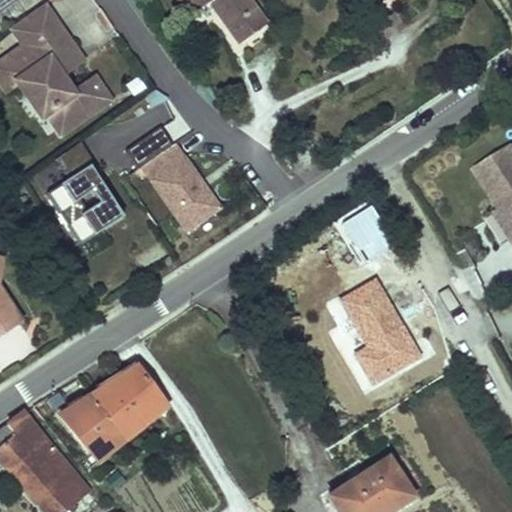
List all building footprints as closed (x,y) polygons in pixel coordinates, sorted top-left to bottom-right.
[(0,0),(0,17),(16,5),(12,0),(0,0)] [(239,43),(266,24),(248,0),(187,0),(196,12),(210,1),(239,43)] [(75,49),(43,4),(13,26),(26,45),(3,62),(18,83),(42,117),(47,113),(61,132),(110,98),(95,78),(74,93),(60,74),(69,68),(62,58),(75,49)] [(69,68),(82,59),(75,49),(62,58),(69,68)] [(18,83),(3,62),(0,63),(0,82),(6,91),(18,83)] [(126,150),(139,168),(173,144),(161,126),(126,150)] [(283,157),(298,172),(306,163),(310,166),(321,156),(301,135),(290,145),(293,148),(283,157)] [(81,142),(55,160),(68,180),(90,166),(103,184),(107,181),(81,142)] [(173,144),(139,168),(135,170),(180,235),(220,207),(175,143),(173,144)] [(511,151),(479,173),(505,213),(511,224),(511,151)] [(68,180),(40,198),(73,249),(123,216),(103,184),(90,166),(68,180)] [(358,217),(368,249),(388,242),(377,211),(358,217)] [(511,224),(505,213),(498,216),(511,238),(511,224)] [(373,345),(359,353),(355,355),(372,384),(419,356),(403,328),(376,282),(341,301),(362,337),(367,335),(373,345)] [(0,333),(21,320),(0,289),(0,333)] [(362,337),(341,301),(332,306),(359,353),(373,345),(367,335),(362,337)] [(137,366),(97,391),(131,435),(167,407),(137,366)] [(97,462),(131,435),(97,391),(60,414),(97,462)] [(88,491),(54,450),(48,454),(42,446),(45,440),(23,413),(0,429),(0,458),(45,511),(70,511),(78,506),(75,502),(88,491)] [(54,450),(45,440),(42,446),(48,454),(54,450)] [(389,511),(413,497),(388,459),(330,496),(340,511),(389,511)]
